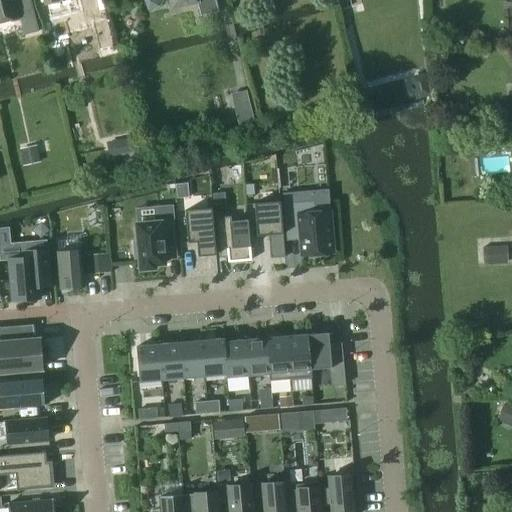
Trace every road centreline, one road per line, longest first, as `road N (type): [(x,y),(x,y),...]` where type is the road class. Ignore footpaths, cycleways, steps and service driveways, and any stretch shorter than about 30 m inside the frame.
road 1 (residential): [(394,511),(376,292),(78,313)]
road 2 (residential): [(78,313),(97,511)]
